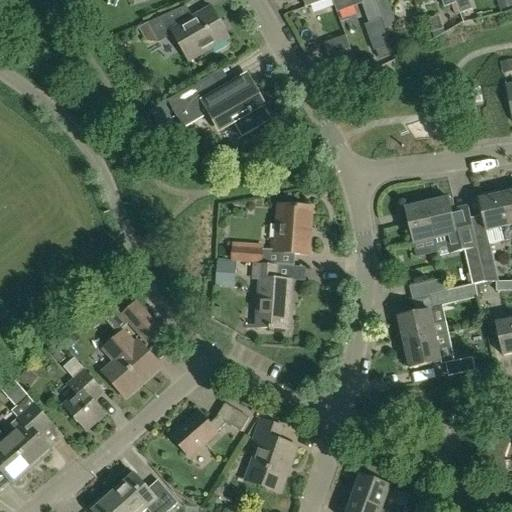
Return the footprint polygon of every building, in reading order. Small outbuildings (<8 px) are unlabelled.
[(329,0),(302,0),(306,9),(329,0)] [(331,0),(336,12),(360,3),(368,24),(381,19),(373,0),(331,0)] [(373,0),(381,19),(385,29),(397,25),(387,0),(373,0)] [(454,0),(440,0),(444,9),(456,5),(454,0)] [(179,10),(148,24),(159,45),(174,36),(189,62),(229,39),(211,9),(186,22),(179,10)] [(323,45),(328,58),(351,49),(346,37),(323,45)] [(209,78),(180,95),(168,102),(183,129),(209,114),(218,130),(236,120),(246,137),(272,122),(247,79),(219,95),(209,78)] [(473,104),(483,102),(480,89),(470,91),(473,104)] [(504,243),(511,241),(511,222),(506,195),(497,197),(493,194),(483,196),(482,200),(481,201),(482,205),(479,205),(481,213),(483,213),(488,232),(501,229),(504,243)] [(485,283),(475,240),(467,207),(452,210),(449,199),(428,204),(436,240),(445,238),(447,246),(457,244),(459,253),(465,251),(473,286),(475,286),(485,283)] [(436,240),(428,204),(406,209),(415,246),(436,240)] [(308,257),(311,210),(279,208),(277,241),(272,241),(272,254),(308,257)] [(499,283),(488,237),(475,240),(485,283),(499,283)] [(238,263),(262,264),(263,250),(239,249),(233,248),(232,263),(236,263),(238,263)] [(216,281),(235,282),(236,263),(232,263),(217,262),(216,281)] [(288,331),(291,281),(278,280),(279,266),(256,265),(255,280),(260,281),(257,328),(288,331)] [(413,300),(431,296),(447,292),(445,279),(410,288),(413,300)] [(511,292),(511,283),(497,284),(497,293),(511,292)] [(478,298),(475,286),(473,286),(447,292),(431,296),(434,308),(478,298)] [(120,317),(122,319),(140,339),(147,347),(163,331),(137,302),(120,317)] [(434,326),(431,312),(399,319),(405,344),(450,335),(447,323),(434,326)] [(135,348),(133,345),(140,339),(122,319),(115,325),(124,336),(106,353),(115,364),(105,373),(126,398),(158,370),(137,346),(135,348)] [(511,354),(511,321),(496,325),(503,357),(511,354)] [(443,363),(440,349),(452,346),(450,335),(405,344),(410,370),(443,363)] [(449,376),(476,370),(474,358),(447,364),(449,376)] [(94,404),(103,395),(74,359),(63,369),(73,381),(67,387),(75,396),(62,408),(86,434),(105,416),(94,404)] [(51,425),(28,399),(11,380),(1,390),(18,409),(16,410),(15,415),(19,419),(10,427),(23,442),(15,449),(33,469),(52,453),(38,437),(51,425)] [(240,434),(248,420),(225,405),(217,418),(218,419),(210,426),(199,414),(172,438),(189,459),(218,435),(217,434),(227,425),(240,434)] [(281,495),(297,449),(279,442),(283,429),(260,421),(251,448),(262,452),(251,484),(281,495)] [(33,469),(15,449),(7,456),(0,447),(0,471),(14,487),(33,469)] [(134,477),(113,495),(128,511),(169,511),(177,506),(161,487),(151,496),(134,477)] [(360,477),(352,500),(384,511),(405,511),(406,509),(386,502),(391,489),(360,477)] [(128,511),(113,495),(94,511),(128,511)] [(384,511),(352,500),(347,511),(384,511)]
